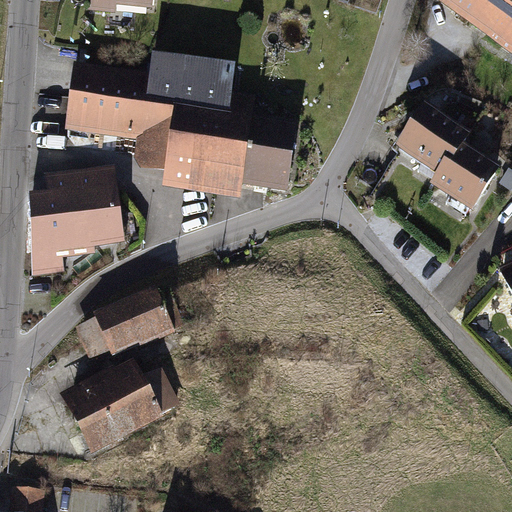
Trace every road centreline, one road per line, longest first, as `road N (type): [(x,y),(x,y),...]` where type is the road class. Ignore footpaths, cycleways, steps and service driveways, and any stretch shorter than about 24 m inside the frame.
road 1 (residential): [(8,366),(98,289),(158,256),(325,194),(360,128),(403,0)]
road 2 (residential): [(8,366),(25,0)]
